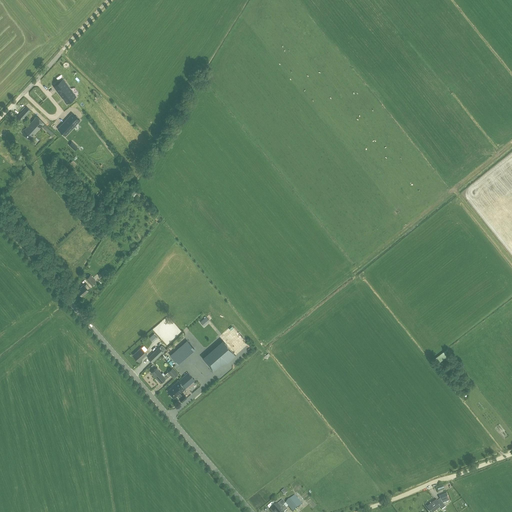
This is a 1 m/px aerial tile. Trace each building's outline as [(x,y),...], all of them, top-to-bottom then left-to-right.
[(49,44),(38,56),(45,63),(49,58),(47,56),(54,49),(49,44)] [(54,85),(53,86),(66,104),(67,104),(74,99),(75,97),(76,97),(76,96),(63,79),(56,84),(54,85)] [(46,98),(37,106),(44,112),(52,104),(46,98)] [(67,108),(56,98),(52,102),(62,112),(67,108)] [(50,118),(58,109),(53,105),(45,113),(50,118)] [(17,117),(21,121),(24,117),(31,111),(26,107),(17,117)] [(58,128),(57,129),(65,136),(66,136),(80,121),(80,120),(72,113),(58,128)] [(33,134),(34,135),(37,131),(44,124),(37,116),(25,129),(24,129),(22,131),(22,132),(23,133),(22,133),(28,139),(33,134)] [(53,133),(44,125),(43,127),(51,135),(53,133)] [(78,147),(72,142),(69,145),(75,151),(78,147)] [(138,191),(134,188),(130,194),(134,196),(136,197),(136,196),(140,198),(142,195),(138,192),(138,191)] [(62,192),(58,196),(63,202),(68,198),(62,192)] [(105,251),(91,266),(98,272),(112,256),(105,251)] [(105,271),(99,276),(100,277),(101,279),(107,274),(105,271)] [(90,275),(86,279),(91,285),(95,281),(90,275)] [(82,296),(88,290),(90,288),(86,283),(84,285),(83,285),(80,287),(81,288),(77,291),(82,296)] [(170,355),(177,364),(194,349),(187,340),(170,355)] [(206,362),(206,363),(210,366),(209,367),(213,371),(220,365),(228,362),(236,356),(234,353),(233,353),(225,343),(224,343),(222,340),(202,358),(206,362)] [(147,354),(141,348),(133,355),(139,361),(147,354)] [(148,358),(152,362),(163,352),(159,348),(148,358)] [(450,354),(447,349),(435,358),(438,363),(450,354)] [(166,379),(163,376),(156,368),(151,373),(160,383),(166,379)] [(168,372),(171,376),(173,378),(178,374),(172,368),(168,372)] [(178,381),(172,386),(173,386),(167,391),(174,398),(177,396),(179,398),(182,402),(187,398),(184,394),(182,396),(180,394),(185,389),(195,380),(188,373),(178,381)] [(442,503),(443,503),(449,501),(448,499),(445,492),(438,495),(440,499),(441,502),(442,502),(442,503)] [(285,503),(286,504),(292,511),(293,511),(302,504),(295,495),(291,498),(285,503)] [(439,505),(439,506),(442,503),(442,502),(441,502),(440,499),(436,502),(434,499),(429,503),(429,502),(427,502),(425,504),(425,505),(426,505),(426,506),(430,511),(439,505)] [(284,505),(286,504),(285,503),(283,500),(277,504),(270,510),(271,511),(275,511),(280,508),(284,505)]
